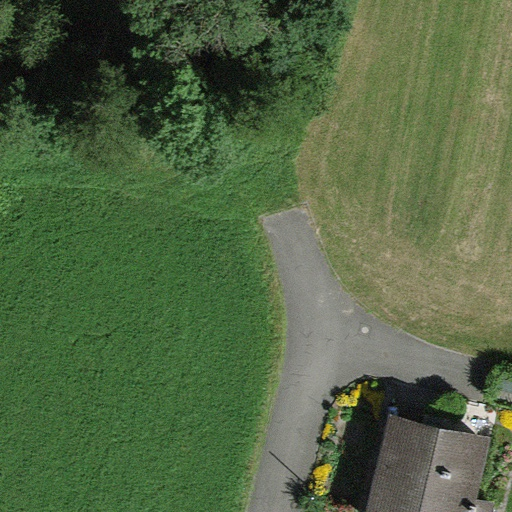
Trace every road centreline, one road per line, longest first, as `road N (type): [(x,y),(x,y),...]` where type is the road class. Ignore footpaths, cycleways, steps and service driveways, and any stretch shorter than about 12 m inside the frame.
road 1 (residential): [(267,511),(295,392),(324,333)]
road 2 (residential): [(324,333),(478,384)]
